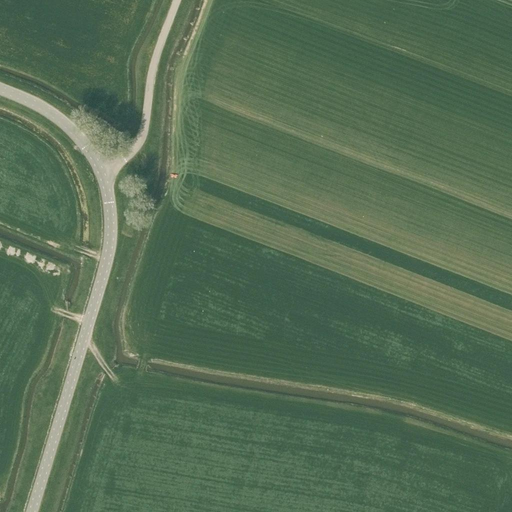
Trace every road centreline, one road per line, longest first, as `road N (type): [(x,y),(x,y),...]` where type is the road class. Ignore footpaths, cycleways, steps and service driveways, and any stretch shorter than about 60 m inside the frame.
road 1 (tertiary): [(31,511),(107,259),(109,203),(100,171)]
road 2 (unclassified): [(100,171),(137,144),(152,67),(177,0)]
road 3 (tertiary): [(100,171),(67,126),(0,88)]
